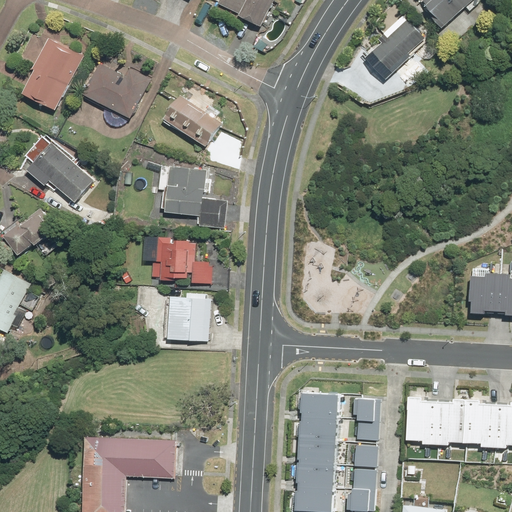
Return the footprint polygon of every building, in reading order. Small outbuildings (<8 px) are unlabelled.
[(276,0),(222,0),(220,5),(264,26),(276,0)] [(419,0),(444,28),(477,0),(419,0)] [(374,52),(394,73),(427,41),(404,17),(380,40),(383,43),(374,52)] [(23,91),(58,109),(85,55),(50,38),(23,91)] [(101,62),(85,93),(132,116),(152,78),(130,67),(126,75),(101,62)] [(182,94),(166,118),(208,145),(224,120),(182,94)] [(97,179),(53,141),(34,163),(77,201),(97,179)] [(201,214),(200,223),(226,227),(230,200),(205,197),(209,169),(172,165),(167,210),(201,214)] [(134,171),(125,171),(124,185),(133,185),(134,171)] [(5,232),(20,253),(56,228),(42,207),(5,232)] [(197,239),(160,236),(157,275),(194,278),(193,281),(213,282),(214,262),(196,260),(197,239)] [(471,306),(497,307),(499,269),(473,267),(471,306)] [(0,278),(0,325),(9,330),(34,283),(6,268),(0,278)] [(497,307),(511,308),(511,269),(499,269),(497,307)] [(364,275),(341,272),(340,282),(362,285),(364,275)] [(327,284),(315,284),(315,308),(327,308),(327,284)] [(369,288),(357,287),(356,303),(354,303),(353,309),(363,310),(364,305),(367,306),(369,288)] [(172,294),(169,337),(211,340),(214,297),(172,294)] [(307,388),(306,411),(343,413),(344,390),(307,388)] [(380,396),(357,395),(356,431),(378,432),(380,396)] [(469,397),(412,395),(410,440),(467,442),(469,397)] [(511,398),(469,397),(467,442),(511,442),(511,398)] [(306,411),(305,434),(342,435),(343,413),(306,411)] [(79,421),(80,511),(117,510),(116,462),(171,462),(171,421),(79,421)] [(305,434),(304,456),(341,458),(342,435),(305,434)] [(376,438),(355,438),(354,458),(376,459),(376,438)] [(304,456),(303,479),(340,481),(341,458),(304,456)] [(375,462),(354,461),(353,481),(375,482),(375,462)] [(303,479),(301,502),(338,503),(340,481),(303,479)] [(376,486),(355,485),(354,505),(376,506),(376,486)]
